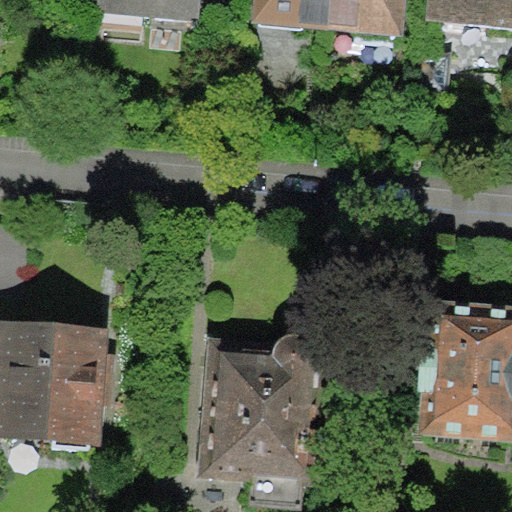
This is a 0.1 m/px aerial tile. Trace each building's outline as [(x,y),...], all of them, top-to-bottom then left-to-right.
[(204,0),(95,0),(91,41),(199,52),(204,0)] [(401,0),(250,0),(248,28),(397,43),(401,0)] [(511,0),(423,0),(422,26),(511,32),(511,0)] [(511,313),(424,304),(410,435),(511,446),(511,313)] [(104,330),(0,321),(0,439),(94,447),(104,330)] [(268,360),(216,357),(208,472),(255,475),(252,511),(262,511),(301,511),(311,383),(321,373),(322,358),(311,345),(298,339),(280,342),(268,350),(268,360)]
